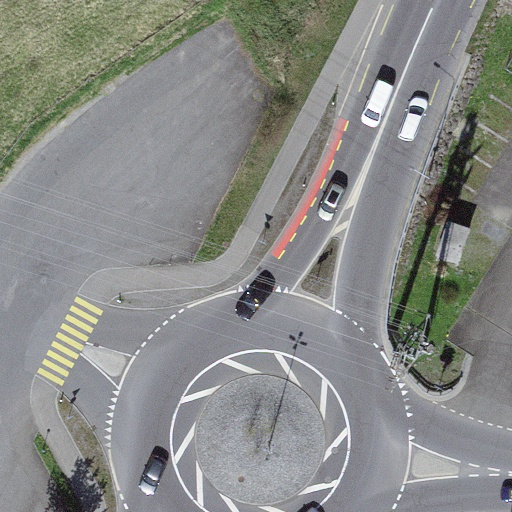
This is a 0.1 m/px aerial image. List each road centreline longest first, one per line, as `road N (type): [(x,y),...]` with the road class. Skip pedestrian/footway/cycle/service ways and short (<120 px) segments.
road 1 (secondary): [(361,372),(360,276),(379,202),(374,148)]
road 2 (secondary): [(374,148),(334,189),(278,279),(236,324)]
road 3 (primary): [(236,324),(201,337),(157,383),(145,419),(148,475)]
road 4 (secondary): [(374,148),(437,0)]
road 5 (primary): [(511,462),(376,399)]
road 6 (primary): [(361,372),(317,333),(279,322),(236,324)]
road 7 (primary): [(381,511),(511,483)]
